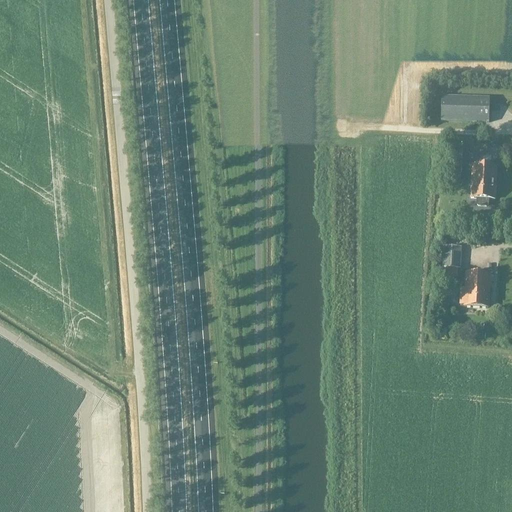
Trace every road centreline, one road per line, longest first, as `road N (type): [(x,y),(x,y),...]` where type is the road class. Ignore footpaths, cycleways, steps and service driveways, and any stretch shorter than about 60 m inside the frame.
road 1 (motorway): [(139,0),(179,511)]
road 2 (motorway): [(205,511),(166,0)]
road 3 (unclassified): [(146,511),(108,0)]
